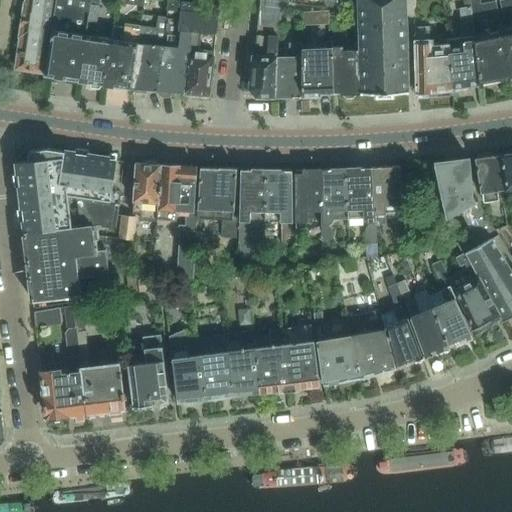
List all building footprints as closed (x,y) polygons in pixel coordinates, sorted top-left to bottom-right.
[(26,0),(26,4),(25,4),(20,36),(21,36),(16,68),(33,71),(37,71),(42,72),(52,0),(26,0)] [(55,0),(45,75),(65,78),(78,80),(86,34),(88,22),(97,24),(100,5),(91,4),(91,0),(55,0)] [(177,29),(180,30),(191,31),(201,32),(216,34),(216,30),(215,30),(217,17),(218,17),(218,14),(219,6),(170,0),(167,0),(166,17),(167,18),(179,19),(177,29)] [(282,9),(283,1),(274,0),(260,0),(259,11),(258,13),(281,15),(282,9)] [(408,92),(409,92),(405,0),(355,0),(357,45),(358,45),(359,83),(359,93),(360,93),(362,93),(375,93),(375,99),(393,98),(393,92),(406,92),(408,92)] [(499,0),(501,12),(511,9),(511,8),(510,0),(499,0)] [(490,14),(498,12),(495,1),(487,2),(490,14)] [(482,16),(490,14),(487,2),(480,3),(482,16)] [(470,5),(470,7),(472,17),(482,16),(480,3),(470,4),(470,5)] [(463,8),(459,8),(461,23),(472,22),(472,18),(470,7),(463,8)] [(328,23),(328,11),(303,12),(302,24),(328,23)] [(281,15),(258,13),(258,14),(259,14),(258,23),(257,23),(257,24),(280,27),(281,15)] [(140,25),(130,88),(135,88),(134,91),(145,92),(146,89),(157,90),(165,34),(167,18),(166,17),(157,16),(156,27),(140,25)] [(125,26),(113,25),(111,37),(105,85),(113,86),(113,85),(130,88),(140,25),(125,22),(125,26)] [(480,84),(479,75),(474,39),(472,22),(461,23),(462,37),(447,39),(447,44),(451,78),(452,87),(454,87),(455,91),(469,89),(469,85),(471,85),(471,83),(476,82),(477,84),(480,84)] [(280,27),(257,24),(257,25),(258,25),(257,34),(256,34),(256,35),(279,37),(279,36),(278,35),(279,27),(280,27)] [(452,87),(451,78),(447,44),(430,45),(430,42),(428,42),(428,40),(429,40),(429,26),(416,26),(418,81),(419,91),(431,90),(430,89),(433,89),(433,93),(450,91),(449,87),(452,87)] [(157,90),(161,94),(161,95),(169,96),(169,95),(174,91),(184,92),(191,31),(180,30),(179,36),(165,34),(157,90)] [(184,92),(186,92),(190,92),(190,93),(193,93),(193,97),(206,98),(206,94),(209,95),(211,74),(214,49),(200,47),(201,32),(191,31),(184,92)] [(214,49),(216,34),(201,32),(200,47),(214,49)] [(511,71),(511,32),(474,39),(479,75),(480,84),(480,85),(482,85),(482,84),(498,81),(498,77),(498,76),(505,75),(505,76),(508,75),(507,72),(511,71)] [(86,34),(78,80),(89,82),(91,87),(99,88),(102,84),(104,84),(105,85),(111,37),(86,34)] [(274,95),(274,96),(275,96),(277,55),(278,48),(279,37),(256,35),(255,45),(255,46),(254,56),(253,57),(254,57),(253,67),(252,66),(252,73),(250,96),(254,96),(254,95),(265,95),(265,96),(268,96),(268,95),(274,95)] [(299,96),(300,96),(300,95),(301,96),(301,95),(301,85),(301,47),(301,43),(289,42),(288,48),(278,48),(277,55),(275,96),(278,95),(280,98),(286,98),(289,95),(292,95),(292,96),(294,96),(294,95),(299,95),(299,96)] [(358,94),(358,84),(357,45),(342,45),(330,46),(331,82),(332,92),(340,92),(340,94),(342,94),(346,97),(352,97),(356,94),(358,94)] [(320,92),(328,92),(327,46),(301,47),(301,85),(301,95),(302,95),(302,96),(320,95),(320,92)] [(115,158),(71,152),(45,148),(29,151),(27,153),(28,161),(15,163),(24,232),(34,231),(72,226),(69,195),(109,201),(115,158)] [(511,152),(501,154),(502,164),(507,191),(511,190),(511,152)] [(509,200),(508,196),(507,191),(502,164),(501,154),(499,154),(500,155),(493,156),(493,155),(490,156),(488,153),(479,154),(478,157),(474,158),(474,159),(475,159),(476,169),(480,193),(482,193),(484,202),(497,200),(498,202),(502,201),(509,200)] [(467,237),(473,247),(492,237),(498,234),(477,199),(476,200),(473,196),(469,159),(463,160),(456,161),(447,161),(447,162),(440,163),(440,162),(434,163),(434,164),(446,218),(459,210),(472,234),(467,237)] [(140,214),(140,219),(157,220),(159,175),(160,165),(157,164),(155,162),(149,162),(146,164),(136,163),(135,173),(132,213),(140,214)] [(186,229),(179,229),(175,286),(194,283),(196,234),(197,218),(198,196),(195,196),(196,167),(185,166),(184,168),(180,168),(180,166),(175,166),(173,163),(167,163),(165,165),(161,165),(160,175),(157,220),(176,222),(176,221),(177,221),(177,211),(187,212),(186,229)] [(385,213),(404,212),(400,176),(400,166),(382,167),(382,166),(371,167),(371,168),(375,224),(386,224),(385,213)] [(198,196),(197,218),(221,220),(220,238),(238,238),(239,218),(232,217),(233,211),(234,211),(236,178),(236,168),(218,167),(218,168),(200,167),(200,177),(198,196)] [(375,224),(371,168),(364,168),(364,167),(346,168),(348,218),(351,218),(362,218),(367,223),(364,230),(365,245),(376,244),(375,224)] [(247,168),(247,169),(242,169),(242,168),(240,168),(240,178),(239,218),(238,238),(238,246),(238,264),(257,264),(259,244),(264,244),(265,221),(266,169),(249,169),(249,168),(247,168)] [(329,224),(334,218),(348,218),(346,168),(328,169),(328,170),(321,170),(320,222),(321,247),(332,246),(332,231),(331,231),(329,224)] [(291,179),(291,173),(291,169),(290,169),(290,170),(284,170),(284,169),(283,169),(283,170),(266,169),(265,221),(279,221),(279,222),(281,222),(281,243),(291,243),(291,258),(290,270),(294,269),(293,229),(292,229),(291,179)] [(295,173),(295,183),(295,222),(320,222),(321,170),(321,169),(303,169),(295,169),(295,173)] [(118,204),(109,202),(109,201),(69,195),(72,226),(92,225),(101,224),(101,226),(114,228),(118,204)] [(511,217),(509,200),(502,201),(506,225),(511,222),(511,217)] [(119,233),(118,239),(134,241),(136,227),(137,217),(121,215),(119,233)] [(33,300),(33,301),(33,300),(42,299),(81,295),(79,276),(84,276),(85,286),(98,284),(97,277),(109,275),(106,248),(95,249),(92,225),(72,226),(34,231),(24,232),(28,264),(29,264),(29,262),(32,261),(33,265),(34,271),(33,271),(34,275),(31,275),(30,273),(29,273),(32,300),(33,300)] [(307,243),(306,229),(293,229),(294,269),(298,269),(298,251),(297,251),(297,243),(307,243)] [(467,237),(457,243),(462,253),(462,254),(465,252),(472,248),(473,247),(467,237)] [(511,269),(492,237),(473,247),(472,248),(465,252),(471,264),(472,265),(477,275),(478,275),(481,281),(499,314),(502,320),(511,315),(511,269)] [(462,254),(456,257),(461,266),(465,264),(467,268),(472,265),(471,264),(465,252),(462,254)] [(448,276),(441,260),(432,264),(439,280),(439,290),(428,295),(427,295),(449,346),(466,339),(466,340),(473,337),(469,328),(446,278),(448,276)] [(448,276),(471,326),(475,335),(494,325),(491,319),(499,314),(481,281),(478,275),(477,275),(472,265),(467,268),(465,264),(461,266),(462,269),(448,276)] [(136,276),(127,277),(130,293),(138,292),(136,276)] [(144,280),(137,281),(138,292),(146,291),(144,280)] [(411,294),(410,293),(405,280),(397,283),(401,296),(403,296),(422,347),(426,356),(433,353),(432,353),(449,346),(427,295),(428,295),(425,289),(411,294)] [(397,283),(387,286),(393,301),(393,309),(381,314),(383,322),(385,328),(393,358),(397,367),(415,359),(416,360),(423,357),(419,348),(400,297),(401,296),(397,283)] [(218,298),(216,286),(208,287),(209,299),(218,298)] [(259,391),(258,381),(253,336),(250,304),(240,305),(242,324),(246,327),(247,331),(239,332),(240,339),(226,341),(225,333),(224,334),(232,395),(259,391)] [(46,413),(46,414),(50,417),(63,415),(66,411),(73,411),(73,413),(73,414),(74,418),(77,420),(84,419),(86,416),(86,412),(77,331),(74,311),(73,305),(64,307),(66,324),(66,331),(65,333),(67,348),(71,351),(72,356),(65,357),(65,362),(50,363),(40,365),(46,413)] [(35,327),(45,326),(61,324),(59,308),(44,311),(34,312),(34,314),(35,314),(36,325),(35,325),(35,327)] [(83,310),(74,311),(77,331),(86,330),(83,310)] [(393,358),(385,328),(383,322),(381,314),(380,310),(351,316),(354,334),(349,335),(359,377),(360,377),(361,377),(361,376),(365,375),(365,376),(374,373),(378,372),(380,372),(380,371),(396,367),(395,367),(393,358)] [(314,313),(313,313),(315,325),(323,324),(321,312),(314,313)] [(300,389),(300,386),(319,384),(312,329),(295,331),(294,326),(281,327),(289,390),(300,389)] [(278,391),(289,390),(281,327),(269,329),(269,334),(253,336),(258,381),(259,391),(278,389),(278,391)] [(125,408),(124,398),(120,361),(89,364),(88,359),(89,359),(86,330),(77,331),(86,412),(98,411),(98,410),(105,409),(105,411),(107,410),(107,414),(110,416),(122,415),(124,411),(124,408),(125,408)] [(184,330),(169,336),(177,401),(204,398),(204,399),(205,398),(197,337),(196,337),(184,330)] [(197,337),(205,398),(232,395),(224,334),(197,337)] [(169,402),(161,335),(151,336),(143,336),(146,361),(128,364),(133,407),(153,405),(153,404),(169,402)] [(322,374),(324,384),(327,383),(329,382),(330,383),(344,380),(359,377),(349,335),(317,340),(322,374)] [(511,436),(487,440),(490,460),(511,457),(511,436)] [(464,443),(404,450),(406,470),(466,463),(464,443)] [(341,458),(282,465),(284,485),(344,478),(341,458)] [(258,468),(198,476),(201,495),(260,488),(258,468)] [(115,486),(56,493),(58,511),(66,511),(118,506),(115,486)] [(33,511),(32,496),(0,499),(0,511),(33,511)]
